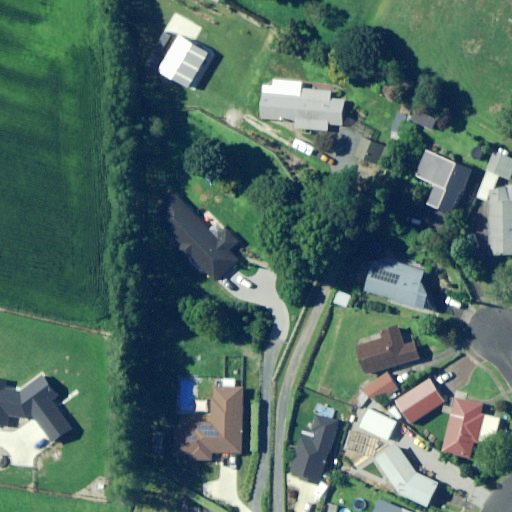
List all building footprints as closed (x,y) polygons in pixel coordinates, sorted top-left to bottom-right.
[(299,121),(298,129),(320,130),(320,121),(332,122),(333,90),(299,89),(299,94),(267,93),(266,119),(299,121)] [(383,144),(364,137),(357,156),(376,163),(383,144)] [(474,169),(430,150),(419,176),(439,185),(431,204),(455,214),(474,169)] [(511,186),(497,187),(501,176),(507,178),(511,165),(511,159),(500,155),(493,173),(488,171),(479,198),(491,202),(491,255),(511,255),(511,186)] [(231,229),(220,239),(178,192),(153,217),(179,244),(174,250),(191,267),(196,263),(217,285),(252,251),(231,229)] [(386,258),(380,256),(368,290),(427,311),(435,287),(424,283),(427,273),(400,263),(398,267),(384,262),(386,258)] [(353,296),(340,291),(336,303),(349,308),(353,296)] [(407,344),(401,326),(385,331),(387,337),(358,347),(367,376),(421,358),(416,341),(407,344)] [(457,392),(443,372),(417,389),(431,409),(457,392)] [(400,390),(389,373),(365,388),(376,405),(400,390)] [(0,425),(12,428),(14,415),(27,418),(32,414),(54,442),(71,428),(51,403),(58,396),(41,375),(19,393),(4,391),(6,380),(0,378),(0,425)] [(236,379),(226,379),(225,388),(215,387),(213,426),(178,425),(176,456),(191,457),(191,460),(214,461),(214,453),(243,454),(245,388),(235,388),(236,379)] [(486,405),(458,397),(444,451),(472,458),(477,440),(495,445),(502,419),(484,414),(486,405)] [(289,473),(319,483),(339,421),(317,414),(313,428),(317,429),(314,439),(301,435),(289,473)] [(386,445),(380,431),(366,438),(373,451),(386,445)] [(417,469),(399,444),(379,459),(401,492),(429,507),(441,484),(417,469)] [(411,511),(382,500),(377,511),(411,511)]
